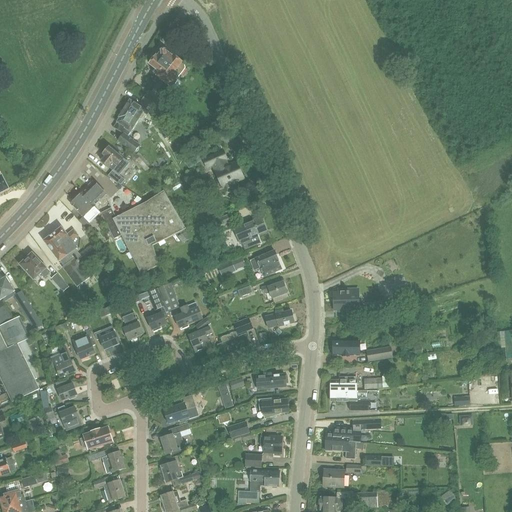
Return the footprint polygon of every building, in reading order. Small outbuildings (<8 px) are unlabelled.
[(156,56),(150,65),(159,72),(156,76),(171,88),(178,79),(177,79),(180,74),(186,68),(185,65),(173,56),(172,56),(165,51),(161,51),(157,57),(156,56)] [(141,101),(150,107),(155,116),(169,127),(175,118),(163,107),(155,101),(146,94),(141,101)] [(124,110),(139,119),(143,122),(149,112),(144,110),(130,101),(124,110)] [(117,122),(113,127),(123,134),(118,141),(135,153),(140,145),(128,136),(138,120),(139,119),(124,110),(124,111),(121,109),(117,116),(119,116),(116,121),(117,122)] [(156,125),(164,139),(170,135),(161,121),(156,125)] [(102,161),(113,170),(119,175),(128,164),(122,158),(109,148),(104,155),(106,157),(102,161)] [(131,151),(128,155),(134,160),(143,170),(147,167),(145,165),(138,157),(136,156),(131,151)] [(183,159),(188,166),(199,159),(195,152),(183,159)] [(223,152),(204,160),(207,167),(214,164),(226,193),(234,190),(232,185),(243,180),(235,163),(227,166),(224,160),(226,159),(223,152)] [(138,153),(136,156),(138,157),(145,165),(148,163),(144,158),(138,153)] [(119,175),(113,170),(108,176),(115,182),(121,184),(125,180),(119,175)] [(83,193),(71,204),(84,217),(96,205),(95,205),(99,201),(103,205),(108,200),(105,196),(106,195),(94,182),(83,193)] [(196,188),(187,193),(193,203),(200,198),(205,206),(208,204),(204,197),(198,187),(196,188)] [(123,188),(120,192),(132,201),(134,197),(123,188)] [(113,219),(122,235),(141,274),(159,265),(153,245),(158,242),(172,235),(185,228),(164,192),(116,218),(113,219)] [(114,239),(122,235),(113,219),(116,218),(111,208),(101,213),(114,239)] [(230,226),(225,214),(210,219),(216,232),(230,226)] [(266,231),(261,218),(233,230),(239,244),(242,243),(244,250),(259,244),(256,235),(266,231)] [(44,241),(59,261),(60,260),(64,266),(62,267),(77,287),(91,277),(83,266),(98,254),(91,245),(79,253),(75,249),(76,248),(71,241),(78,236),(73,230),(66,235),(61,228),(44,241)] [(186,233),(181,236),(186,245),(192,241),(186,233)] [(275,251),(251,261),(254,270),(267,265),(271,274),(282,269),(275,251)] [(22,265),(34,278),(46,267),(40,261),(39,262),(32,255),(22,265)] [(242,257),(231,261),(232,264),(235,270),(245,265),(242,257)] [(206,268),(202,258),(186,265),(189,274),(206,268)] [(231,261),(218,266),(223,277),(235,271),(231,261)] [(57,275),(52,279),(63,292),(68,287),(57,275)] [(0,281),(0,299),(14,291),(6,278),(0,281)] [(275,283),(261,288),(263,294),(270,292),(273,298),(274,301),(288,296),(282,282),(276,284),(275,283)] [(170,284),(157,289),(162,302),(175,297),(170,284)] [(238,291),(240,297),(252,293),(250,286),(238,291)] [(413,298),(408,287),(398,292),(403,303),(413,298)] [(358,288),(338,289),(339,291),(334,291),(334,302),(349,301),(350,307),(363,306),(359,306),(358,288)] [(157,289),(148,292),(156,310),(157,310),(163,307),(164,307),(162,302),(157,289)] [(13,297),(35,330),(43,325),(22,291),(13,297)] [(76,305),(85,315),(90,311),(81,301),(76,305)] [(364,312),(363,306),(350,307),(349,301),(334,302),(335,310),(340,310),(340,311),(348,311),(348,317),(364,312)] [(0,377),(12,403),(39,390),(35,380),(36,379),(31,356),(24,341),(29,339),(18,318),(10,322),(0,303),(0,302),(0,377)] [(183,314),(175,317),(179,328),(180,328),(181,330),(189,327),(188,325),(203,319),(199,307),(189,311),(187,306),(180,308),(183,314)] [(156,315),(147,319),(152,330),(153,332),(161,329),(160,327),(167,324),(165,319),(168,318),(165,313),(163,307),(157,310),(156,315)] [(275,314),(265,317),(268,328),(279,326),(279,327),(294,323),(291,311),(283,312),(283,310),(275,312),(275,314)] [(138,323),(134,313),(122,317),(127,328),(124,329),(128,340),(143,334),(138,323)] [(200,331),(189,336),(195,352),(210,346),(206,336),(212,334),(209,327),(208,328),(208,326),(210,323),(206,318),(196,326),(200,331)] [(244,319),(233,324),(236,331),(238,335),(247,332),(248,332),(249,331),(244,319)] [(67,323),(60,326),(63,332),(64,332),(69,330),(67,323)] [(60,326),(55,328),(57,335),(64,332),(63,332),(60,326)] [(119,344),(114,332),(112,326),(101,330),(103,337),(99,338),(104,350),(119,344)] [(236,331),(224,336),(225,341),(229,340),(235,338),(241,335),(248,333),(248,332),(247,332),(238,335),(236,331)] [(505,348),(504,331),(497,332),(498,348),(505,348)] [(241,335),(246,347),(252,345),(248,333),(241,335)] [(88,334),(74,340),(77,348),(76,348),(82,362),(90,359),(89,356),(95,354),(91,342),(88,334)] [(240,349),(246,347),(241,335),(235,338),(240,349)] [(234,352),(240,349),(235,338),(229,340),(234,352)] [(234,352),(229,340),(225,341),(223,342),(228,354),(234,352)] [(353,356),(360,356),(360,342),(334,341),(334,356),(353,356)] [(228,354),(223,342),(217,345),(221,357),(228,354)] [(52,358),(61,378),(74,372),(65,346),(58,350),(59,353),(55,354),(56,356),(52,358)] [(366,351),(368,363),(393,358),(391,347),(366,351)] [(258,377),(257,377),(258,390),(286,387),(285,383),(288,383),(287,375),(285,376),(285,374),(276,375),(276,373),(268,373),(268,376),(265,376),(265,374),(258,374),(258,377)] [(330,380),(330,391),(356,391),(356,384),(356,377),(339,377),(339,380),(330,380)] [(365,379),(365,389),(367,389),(390,387),(390,377),(385,377),(385,379),(365,379)] [(242,378),(230,382),(232,389),(245,385),(242,378)] [(73,384),(57,390),(62,401),(70,398),(70,399),(76,397),(75,396),(77,395),(73,384)] [(35,402),(41,399),(37,391),(30,395),(33,401),(35,402)] [(356,391),(330,391),(331,401),(350,401),(350,411),(368,411),(368,401),(356,401),(356,391)] [(164,410),(167,417),(165,420),(168,422),(169,423),(189,417),(187,410),(196,407),(192,395),(174,401),(176,407),(164,410)] [(230,396),(223,399),(226,410),(234,408),(230,396)] [(470,405),(469,396),(454,397),(455,406),(470,405)] [(278,398),(258,400),(260,404),(259,405),(260,412),(262,412),(264,419),(270,418),(276,417),(276,416),(280,414),(280,413),(288,412),(287,400),(278,400),(278,398)] [(51,406),(44,408),(46,414),(52,412),(52,411),(53,410),(51,406)] [(64,406),(58,409),(64,425),(65,428),(72,425),(79,422),(78,419),(79,419),(74,407),(66,410),(64,406)] [(52,412),(46,414),(48,420),(55,417),(53,410),(52,411),(52,412)] [(193,413),(195,422),(204,419),(201,411),(193,413)] [(461,425),(469,425),(469,414),(460,415),(461,425)] [(352,421),(352,429),(352,430),(355,430),(375,428),(375,419),(352,421)] [(246,422),(228,427),(232,439),(242,436),(250,434),(246,422)] [(168,430),(170,435),(173,434),(190,430),(188,423),(168,430)] [(85,438),(81,439),(84,449),(88,448),(89,449),(112,442),(108,428),(100,430),(92,432),(92,433),(84,435),(85,438)] [(326,432),(325,444),(332,444),(333,441),(355,443),(355,430),(352,430),(352,429),(334,428),(334,429),(333,429),(333,432),(326,432)] [(181,437),(174,439),(173,434),(170,435),(161,438),(166,455),(180,451),(185,449),(181,437)] [(261,445),(265,445),(264,452),(281,453),(282,438),(262,437),(261,445)] [(325,451),(345,452),(345,459),(355,459),(356,449),(364,449),(364,444),(355,443),(333,441),(332,444),(325,444),(325,451)] [(12,446),(14,452),(27,448),(27,446),(25,442),(12,446)] [(88,462),(109,455),(118,452),(116,447),(87,456),(88,462)] [(52,453),(56,466),(68,462),(66,455),(62,457),(60,451),(52,453)] [(118,452),(109,455),(113,470),(110,471),(111,472),(126,468),(120,452),(118,452)] [(245,467),(261,468),(262,455),(246,454),(245,467)] [(381,466),(381,456),(365,456),(364,466),(381,466)] [(2,475),(10,472),(15,470),(13,465),(15,464),(12,457),(0,460),(0,474),(2,474),(2,475)] [(176,461),(161,466),(166,482),(172,481),(174,487),(185,483),(194,480),(204,478),(202,473),(195,475),(196,478),(193,479),(191,474),(183,477),(181,472),(180,472),(176,461)] [(346,473),(361,474),(361,466),(347,465),(346,473)] [(107,478),(112,476),(109,466),(104,468),(107,478)] [(57,468),(57,477),(68,477),(68,468),(57,468)] [(238,504),(246,505),(246,503),(259,503),(259,492),(260,492),(260,486),(266,486),(278,487),(279,471),(252,470),(251,492),(239,492),(238,504)] [(323,487),(343,487),(344,471),(324,470),(323,487)] [(46,473),(35,476),(38,483),(48,480),(46,473)] [(20,480),(23,488),(38,483),(35,476),(20,480)] [(94,488),(104,486),(106,485),(104,479),(99,480),(93,482),(94,488)] [(108,485),(106,485),(104,486),(108,502),(113,500),(125,497),(120,480),(108,484),(108,485)] [(320,498),(320,510),(321,510),(321,511),(341,511),(342,499),(353,499),(353,508),(378,508),(378,506),(391,506),(390,490),(376,491),(376,492),(353,493),(353,492),(337,492),(337,498),(320,498)] [(6,497),(0,499),(3,508),(26,501),(24,494),(20,496),(19,491),(5,495),(6,497)] [(456,499),(450,491),(441,497),(446,505),(456,499)] [(160,498),(160,499),(160,501),(161,502),(161,503),(163,502),(164,505),(163,506),(163,508),(164,511),(166,511),(169,511),(187,511),(198,509),(196,503),(188,505),(187,500),(176,503),(175,497),(179,496),(178,492),(173,493),(173,492),(161,496),(161,498),(160,498)] [(471,511),(471,496),(459,497),(460,511),(471,511)] [(29,511),(26,501),(3,508),(4,511),(29,511)]
